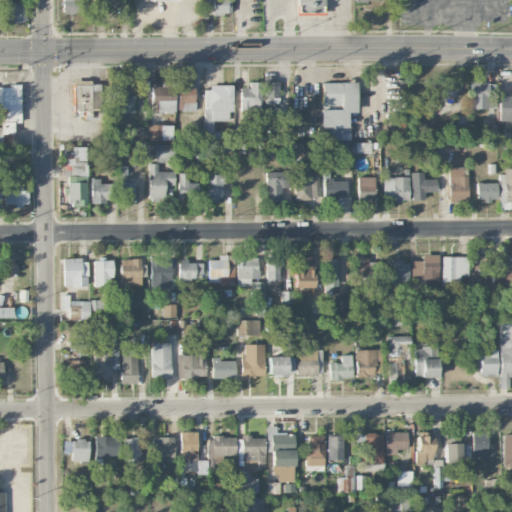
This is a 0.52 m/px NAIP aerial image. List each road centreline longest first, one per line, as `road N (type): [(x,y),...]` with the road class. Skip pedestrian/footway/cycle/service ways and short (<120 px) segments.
road 1 (residential): [(511,405),(0,411)]
road 2 (residential): [(50,511),(45,0)]
road 3 (residential): [(511,228),(0,232)]
road 4 (secondary): [(511,51),(0,53)]
